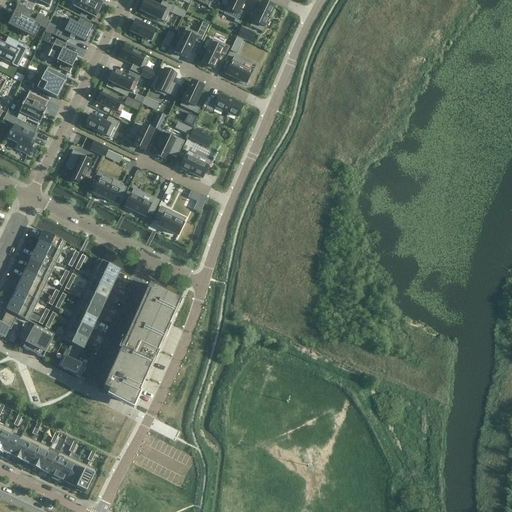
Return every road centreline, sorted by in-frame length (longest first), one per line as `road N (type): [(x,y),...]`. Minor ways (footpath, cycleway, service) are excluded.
road 1 (residential): [(203,286),(101,511)]
road 2 (residential): [(124,0),(29,197)]
road 3 (residential): [(29,197),(149,262)]
road 4 (residential): [(149,262),(97,372)]
